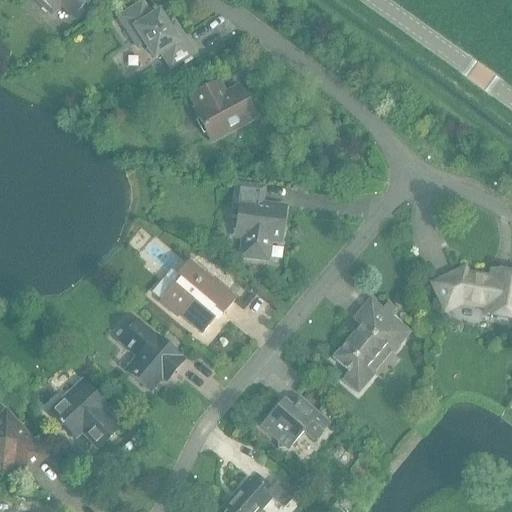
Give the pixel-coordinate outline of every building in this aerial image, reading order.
[(35,0),(51,14),(60,4),(75,18),(92,0),(35,0)] [(158,13),(151,18),(141,3),(117,18),(137,49),(144,44),(153,59),(160,55),(170,70),(194,54),(174,24),(167,28),(158,13)] [(239,89),(223,98),(216,84),(191,97),(199,111),(194,113),(209,141),(254,117),(239,89)] [(266,242),(280,243),(284,208),(260,205),(262,189),(236,186),(233,206),(239,207),(235,238),(242,239),(240,258),(264,261),(266,242)] [(139,243),(161,255),(172,234),(150,222),(139,243)] [(222,316),(234,302),(188,263),(177,276),(171,270),(151,294),(160,302),(159,303),(177,318),(179,316),(201,335),(219,313),(222,316)] [(511,274),(492,271),(491,279),(466,275),(464,270),(432,285),(444,311),(461,303),(485,308),(484,315),(511,319),(511,274)] [(384,347),(392,354),(409,334),(370,300),(352,320),(360,326),(332,359),(347,373),(341,380),(357,394),(374,374),(367,368),(384,347)] [(179,357),(155,336),(154,337),(136,322),(118,342),(136,358),(125,372),(149,393),(161,379),(165,382),(183,361),(179,358),(179,357)] [(81,433),(97,450),(120,429),(103,411),(107,408),(83,382),(49,413),(74,439),(81,433)] [(313,440),(327,425),(298,399),(290,408),(282,402),(261,427),(287,450),(303,431),(313,440)] [(32,466),(42,457),(5,415),(0,419),(0,470),(1,472),(21,454),(32,466)] [(276,482),(265,494),(249,479),(218,511),(259,511),(271,500),(282,510),(293,498),(276,482)]
